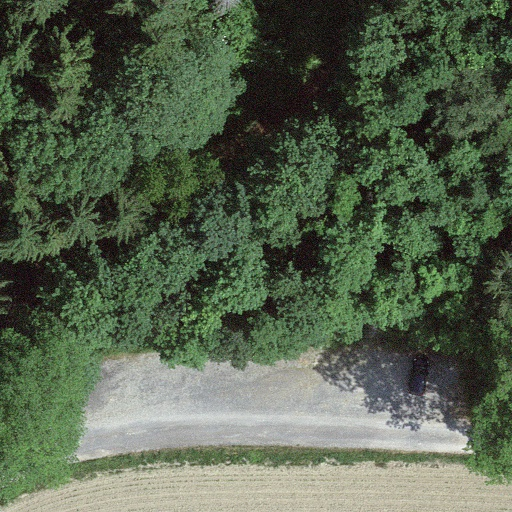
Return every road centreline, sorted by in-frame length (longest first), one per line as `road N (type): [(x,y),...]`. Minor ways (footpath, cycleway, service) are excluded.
road 1 (track): [(0,473),(77,445),(164,433),(511,444)]
road 2 (track): [(378,0),(333,78),(276,129),(105,216),(54,249),(22,285)]
